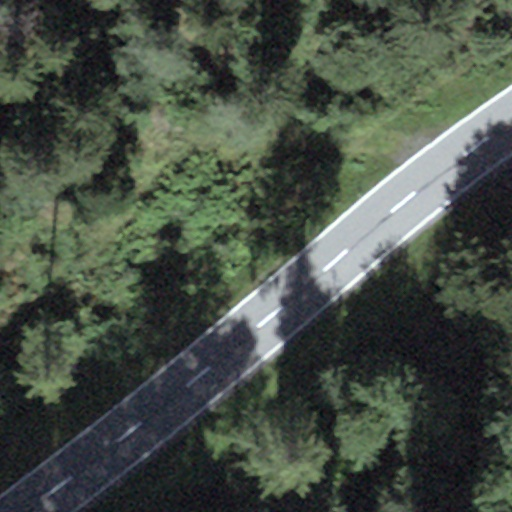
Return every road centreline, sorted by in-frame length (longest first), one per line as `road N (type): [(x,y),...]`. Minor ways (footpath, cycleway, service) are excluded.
road 1 (tertiary): [(511,124),(421,185),(29,511)]
road 2 (track): [(331,511),(381,466),(419,347),(511,182)]
